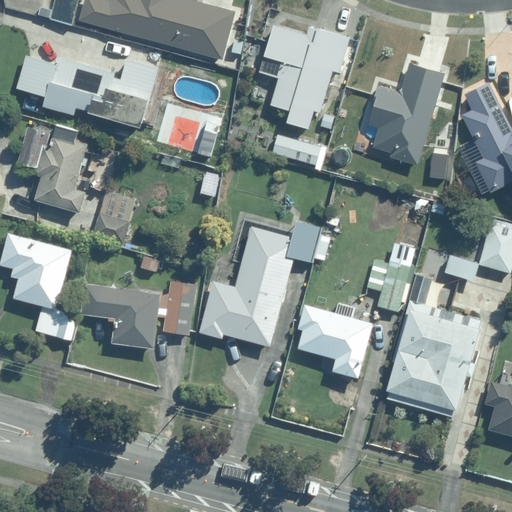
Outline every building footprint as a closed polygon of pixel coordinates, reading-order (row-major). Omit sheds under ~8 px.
[(106,0),(87,0),(81,21),(223,62),(237,15),(185,0),(115,0),(115,2),(106,0)] [(352,40),(308,26),(305,35),(275,25),(260,72),(282,79),(274,106),(290,111),(287,122),(312,130),(318,111),(323,112),(336,72),(341,74),(352,40)] [(76,116),(78,108),(147,128),(163,70),(123,58),(119,74),(60,57),(58,63),(28,55),(18,89),(49,98),(47,107),(76,116)] [(420,167),(447,77),(412,67),(404,95),(381,89),(370,125),(382,129),(376,149),(394,155),(393,159),(420,167)] [(511,118),(491,81),(463,96),(472,113),(462,118),(485,161),(475,166),(490,193),(511,182),(511,181),(511,118)] [(55,124),(52,134),(30,127),(19,163),(37,168),(35,175),(44,178),(37,202),(84,215),(90,195),(77,191),(90,145),(77,141),(79,131),(55,124)] [(126,242),(137,199),(108,192),(97,235),(126,242)] [(428,221),(411,218),(408,233),(424,237),(428,221)] [(511,274),(511,222),(490,218),(480,261),(453,254),(448,275),(477,282),(481,267),(511,274)] [(332,237),(321,235),(323,227),(299,222),(295,236),(248,225),(234,286),(215,282),(203,333),(274,349),(294,261),(314,266),(315,259),(327,261),(332,237)] [(76,251),(10,234),(1,266),(15,270),(13,278),(22,280),(17,300),(43,306),(36,331),(72,340),(79,312),(62,308),(76,251)] [(403,313),(416,263),(390,256),(388,266),(374,262),(368,288),(384,292),(380,307),(403,313)] [(192,336),(198,285),(171,282),(170,294),(87,285),(83,317),(116,321),(113,344),(158,349),(161,317),(167,318),(165,333),(192,336)] [(485,318),(408,299),(384,399),(460,418),(485,318)] [(377,323),(307,304),(300,330),(306,331),(301,348),(338,358),(334,373),(362,380),(377,323)] [(511,388),(493,383),(487,404),(500,407),(493,432),(511,436),(511,388)]
